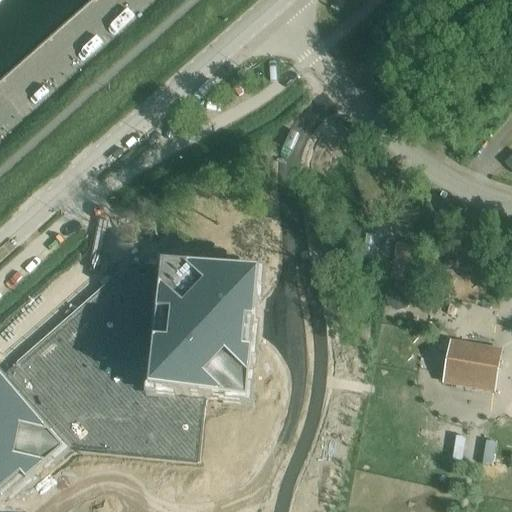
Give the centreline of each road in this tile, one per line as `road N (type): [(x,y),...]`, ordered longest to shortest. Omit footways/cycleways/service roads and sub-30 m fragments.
road 1 (tertiary): [(0,249),(269,9)]
road 2 (unclassified): [(403,152),(269,9)]
road 3 (residential): [(511,205),(483,199),(403,152)]
